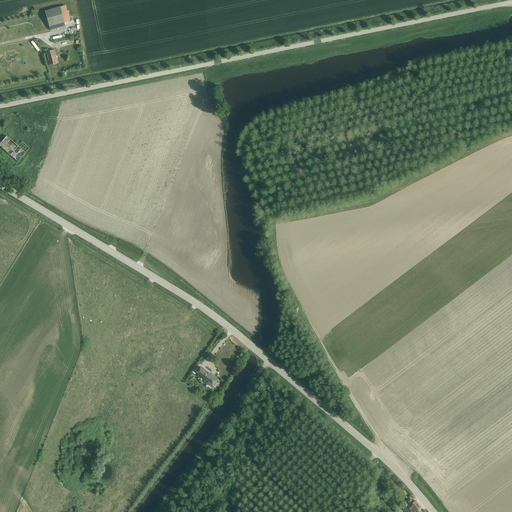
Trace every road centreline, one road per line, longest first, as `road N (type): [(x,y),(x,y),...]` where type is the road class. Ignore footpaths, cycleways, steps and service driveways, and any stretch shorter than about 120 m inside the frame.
road 1 (tertiary): [(433,511),(375,451),(231,329),(0,184)]
road 2 (unclassified): [(0,105),(511,2)]
